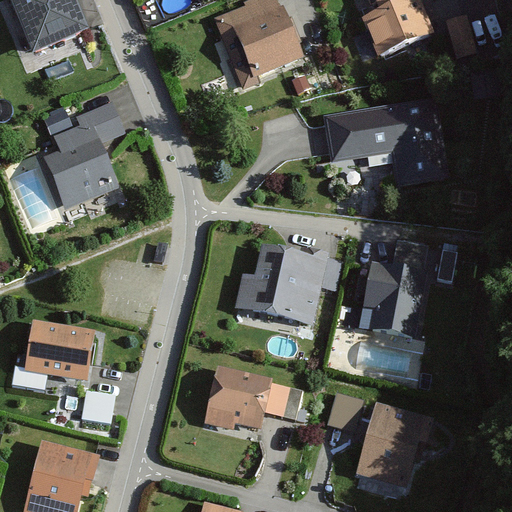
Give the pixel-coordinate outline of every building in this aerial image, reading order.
[(9,0),(34,58),(88,36),(73,0),(9,0)] [(247,13),(219,26),(246,90),(257,85),(254,78),(298,59),(272,0),(258,0),(244,6),(247,13)] [(378,60),(433,38),(418,0),(389,0),(372,7),(376,18),(364,23),(378,60)] [(448,26),(458,61),(476,55),(466,20),(448,26)] [(505,71),(471,77),(476,103),(510,97),(505,71)] [(329,75),(318,79),(321,89),(333,85),(329,75)] [(305,82),(295,87),(299,98),(310,94),(305,82)] [(327,122),(334,163),(393,153),(399,187),(446,180),(434,104),(327,122)] [(64,157),(48,163),(66,210),(116,191),(98,146),(125,136),(114,107),(77,121),(81,131),(58,140),(64,157)] [(45,122),(52,138),(72,129),(65,113),(45,122)] [(168,247),(158,245),(154,264),(164,266),(168,247)] [(428,250),(398,245),(393,273),(423,279),(428,250)] [(244,280),(237,310),(312,326),(320,287),(336,291),(341,265),(327,262),(328,257),(306,253),(305,261),(263,252),(257,283),(244,280)] [(457,256),(442,253),(437,282),(452,284),(457,256)] [(373,269),(362,330),(414,340),(426,279),(423,279),(393,273),(373,269)] [(35,327),(27,374),(86,384),(94,337),(35,327)] [(218,372),(206,425),(233,431),(234,425),(260,431),(264,415),(295,422),(301,395),(271,389),(271,385),(218,372)] [(432,377),(422,375),(420,390),(430,391),(432,377)] [(114,400),(88,395),(84,420),(110,425),(114,400)] [(337,397),(329,428),(354,435),(363,404),(337,397)] [(376,410),(357,475),(405,489),(413,462),(420,464),(431,427),(376,410)] [(308,418),(301,416),(299,423),(306,425),(308,418)] [(44,450),(27,511),(77,511),(82,497),(88,499),(97,464),(44,450)]
